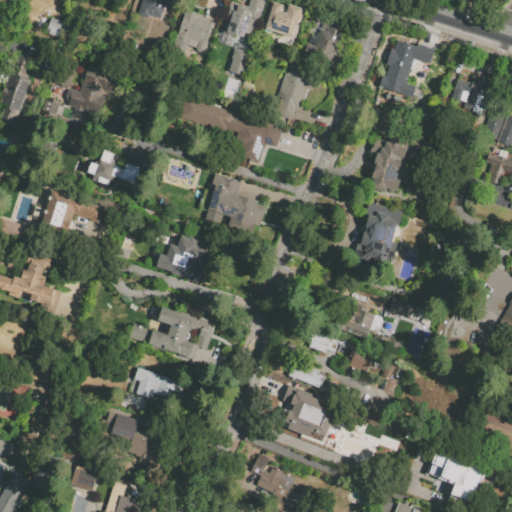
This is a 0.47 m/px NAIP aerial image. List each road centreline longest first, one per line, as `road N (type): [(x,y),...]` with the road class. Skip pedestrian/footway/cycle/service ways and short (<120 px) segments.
road 1 (residential): [(185,511),(219,454),(305,192),(383,2)]
road 2 (residential): [(342,102),(464,146),(471,160),(458,215),(509,233)]
road 3 (tertiary): [(376,0),(511,42)]
